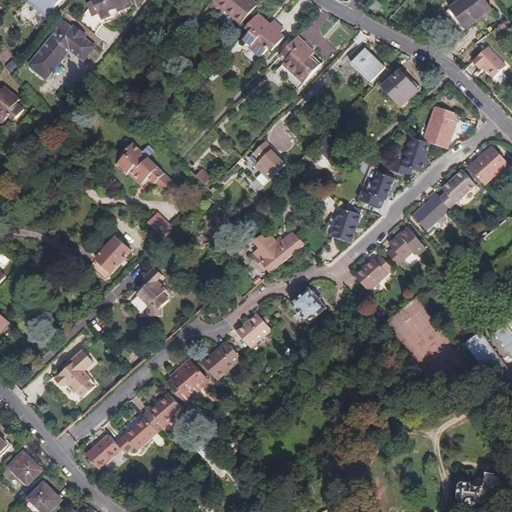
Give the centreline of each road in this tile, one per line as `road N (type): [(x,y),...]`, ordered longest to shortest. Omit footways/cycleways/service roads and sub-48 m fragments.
road 1 (residential): [(59,452),(191,334),(242,321),(274,284),(341,266),(496,120)]
road 2 (residential): [(346,14),(449,72),(496,120)]
